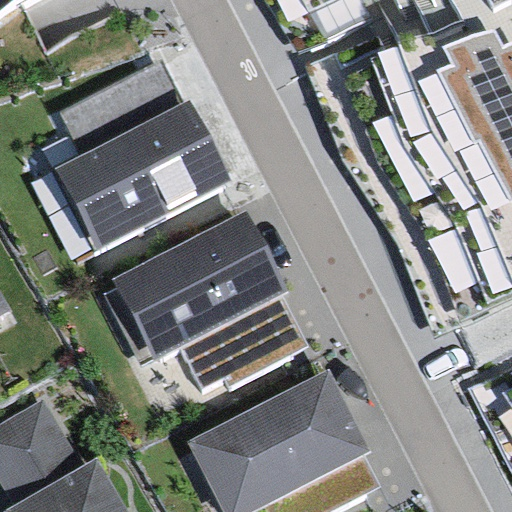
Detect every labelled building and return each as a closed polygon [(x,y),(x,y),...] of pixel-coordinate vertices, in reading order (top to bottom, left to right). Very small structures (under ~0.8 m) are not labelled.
[(0,0),(0,19),(37,0),(0,0)] [(357,0),(298,0),(314,24),(357,0)] [(511,298),(511,36),(500,13),(347,90),(388,184),(429,250),(460,326),(511,298)] [(232,190),(190,110),(184,113),(160,69),(62,121),(84,162),(56,177),(99,260),(232,190)] [(287,301),(246,221),(116,288),(158,369),(187,354),(205,389),(226,378),(232,389),(307,350),(283,303),(287,301)] [(0,325),(14,318),(0,294),(0,325)] [(511,371),(472,392),(511,469),(511,371)] [(331,375),(189,450),(221,511),(334,511),(379,489),(366,465),(376,460),(331,375)] [(123,511),(97,468),(84,476),(43,407),(0,432),(0,476),(21,511),(123,511)]
